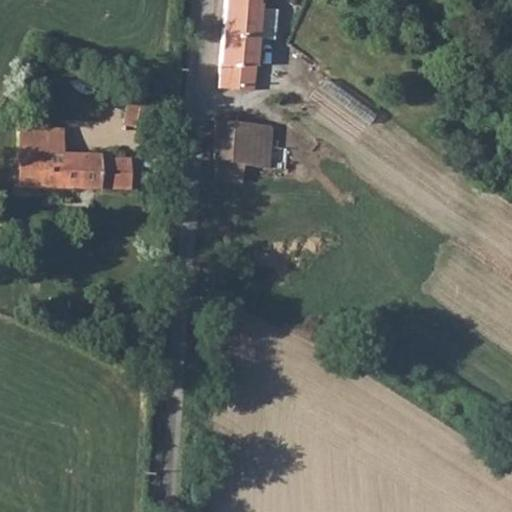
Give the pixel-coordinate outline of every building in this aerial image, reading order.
[(267,0),(232,0),(226,94),(264,96),(266,41),(267,14),(267,0)] [(285,15),(267,14),(266,41),(284,41),(285,15)] [(34,120),(32,151),(64,152),(65,120),(34,120)] [(281,131),(223,127),(221,170),(226,169),(225,191),(252,193),(253,171),(279,172),(281,131)] [(64,152),(32,151),(30,188),(124,189),(124,161),(106,160),(107,153),(64,152)]
